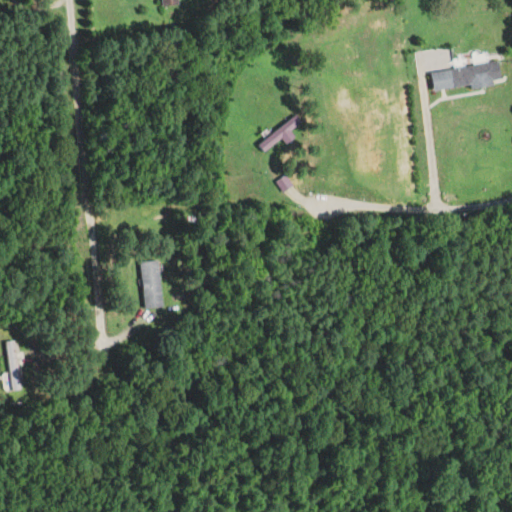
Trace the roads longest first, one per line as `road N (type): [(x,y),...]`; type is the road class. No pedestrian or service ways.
road 1 (residential): [(73,0),(101,345)]
road 2 (residential): [(511,197),(433,210),(320,198)]
